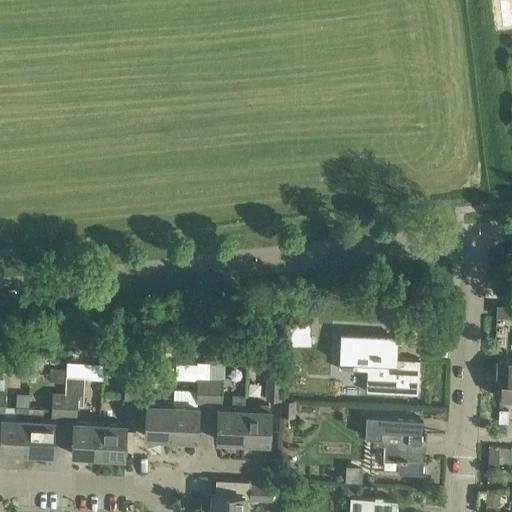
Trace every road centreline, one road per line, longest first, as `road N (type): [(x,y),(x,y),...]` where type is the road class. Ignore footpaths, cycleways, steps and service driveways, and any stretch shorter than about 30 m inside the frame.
road 1 (unclassified): [(0,291),(472,234)]
road 2 (unclassified): [(460,511),(472,234)]
road 3 (residential): [(0,480),(161,488)]
road 4 (residential): [(161,488),(162,476),(186,466),(269,470)]
